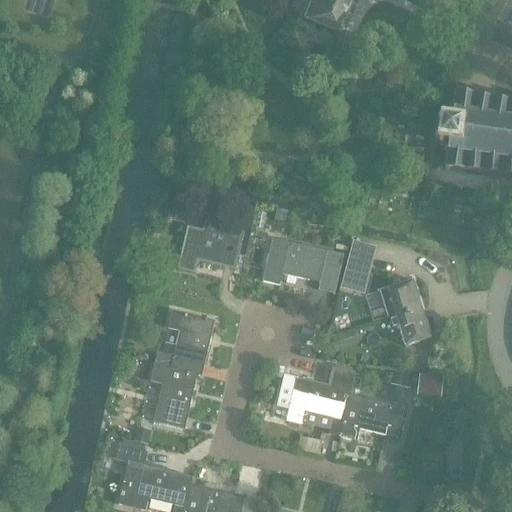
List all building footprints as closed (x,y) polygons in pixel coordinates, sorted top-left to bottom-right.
[(313,0),(305,20),(340,34),(353,0),(313,0)] [(445,170),(444,173),(448,173),(448,169),(462,172),(462,175),(466,176),(466,173),(480,175),(480,178),(484,179),(484,175),(498,177),(498,180),(502,181),(503,178),(511,179),(511,98),(510,98),(509,101),(495,99),(495,96),(491,95),(491,99),(477,97),(478,93),(473,93),(473,96),(459,94),(460,90),(456,89),(455,94),(451,93),(451,97),(454,97),(452,110),(448,109),(447,114),(446,114),(445,118),(444,118),(443,119),(438,119),(437,121),(443,123),(440,138),(435,138),(434,141),(440,143),(440,148),(444,149),(444,151),(442,151),(442,154),(446,154),(445,157),(446,157),(445,167),(441,165),(440,169),(440,170),(445,170)] [(188,228),(178,271),(196,275),(199,264),(224,270),(236,273),(246,226),(206,217),(203,231),(188,228)] [(273,241),(263,284),(280,288),(283,276),(320,285),(318,293),(335,297),(344,258),(327,254),(273,241)] [(351,244),(339,290),(362,296),(374,250),(351,244)] [(388,291),(391,302),(384,304),(389,320),(395,319),(395,318),(421,310),(413,283),(388,291)] [(431,339),(421,310),(395,318),(395,319),(404,348),(431,339)] [(180,333),(174,358),(157,354),(155,365),(171,369),(198,375),(198,377),(202,378),(215,322),(172,312),(168,330),(180,333)] [(332,338),(336,351),(359,344),(355,331),(332,338)] [(198,376),(198,377),(198,375),(171,369),(155,365),(150,383),(162,386),(153,422),(185,430),(198,376)] [(277,408),(289,411),(287,422),(305,426),(307,414),(343,423),(343,422),(344,422),(351,396),(355,375),(333,370),(329,387),(297,379),(294,391),(282,388),(277,408)] [(394,373),(391,385),(407,388),(409,376),(394,373)] [(421,377),(419,396),(441,398),(443,379),(421,377)] [(343,422),(343,423),(339,438),(357,442),(360,431),(397,440),(404,408),(351,396),(344,422),(343,422)] [(149,501),(174,507),(186,509),(192,486),(194,479),(145,467),(147,452),(145,451),(147,446),(148,446),(151,432),(137,428),(134,443),(124,441),(122,446),(120,446),(116,461),(128,464),(119,506),(147,511),(149,501)] [(307,439),(304,453),(319,456),(322,442),(307,439)] [(398,458),(396,467),(410,471),(412,461),(398,458)] [(172,511),(242,511),(246,498),(192,486),(186,509),(174,507),(172,511)]
